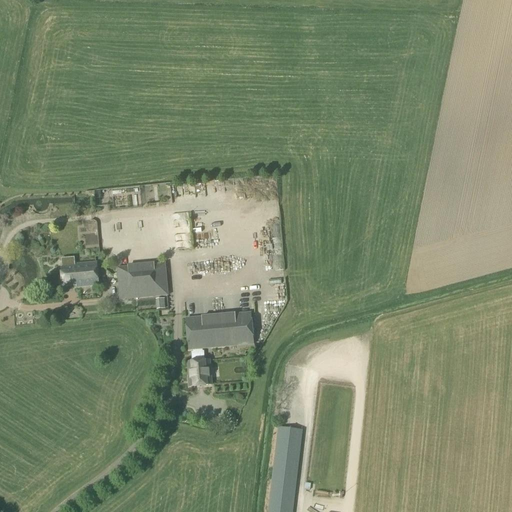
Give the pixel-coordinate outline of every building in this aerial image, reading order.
[(217,190),(225,188),(223,181),(215,184),(217,190)] [(77,288),(98,286),(96,263),(75,265),(75,267),(61,269),(63,288),(77,286),(77,288)] [(120,301),(167,296),(165,265),(117,269),(120,301)] [(165,309),(164,299),(155,300),(156,310),(165,309)] [(202,352),(202,350),(253,345),(251,314),(186,320),(189,351),(192,351),(192,353),(191,353),(191,360),(193,360),(193,362),(186,362),(188,388),(212,386),(210,361),(203,361),(203,359),(204,359),(203,352),(202,352)] [(292,511),(303,431),(278,428),(267,511),(292,511)]
